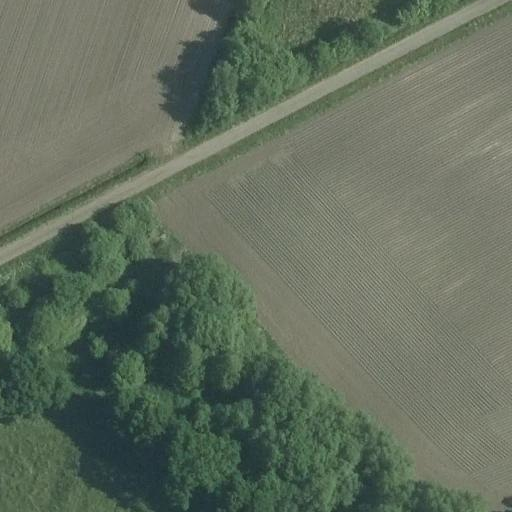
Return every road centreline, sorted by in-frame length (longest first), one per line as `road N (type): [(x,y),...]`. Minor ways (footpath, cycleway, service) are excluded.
road 1 (unclassified): [(0,255),(488,0)]
road 2 (track): [(267,511),(116,413),(0,385)]
